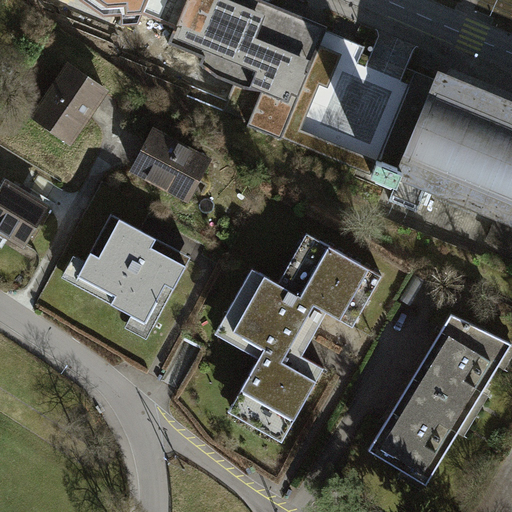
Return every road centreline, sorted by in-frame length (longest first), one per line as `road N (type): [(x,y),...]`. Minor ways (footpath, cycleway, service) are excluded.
road 1 (residential): [(278,511),(138,409)]
road 2 (residential): [(138,409),(84,361),(0,308)]
road 3 (tertiary): [(386,0),(511,52)]
